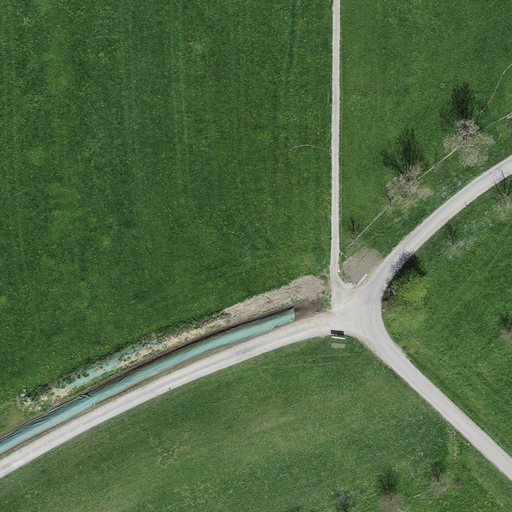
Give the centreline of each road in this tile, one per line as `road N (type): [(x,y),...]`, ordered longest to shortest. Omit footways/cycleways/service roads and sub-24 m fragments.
road 1 (track): [(82,0),(93,145),(139,397)]
road 2 (track): [(0,472),(170,381),(353,320)]
